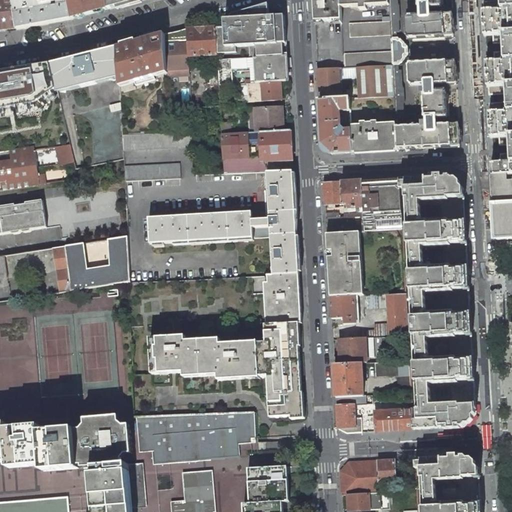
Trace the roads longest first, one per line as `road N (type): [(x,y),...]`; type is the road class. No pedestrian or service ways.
road 1 (residential): [(480,159),(502,511)]
road 2 (residential): [(328,454),(307,169)]
road 3 (tertiary): [(226,0),(0,58)]
road 4 (residential): [(307,169),(480,159)]
road 5 (residential): [(307,169),(297,0)]
road 6 (residential): [(470,0),(480,159)]
